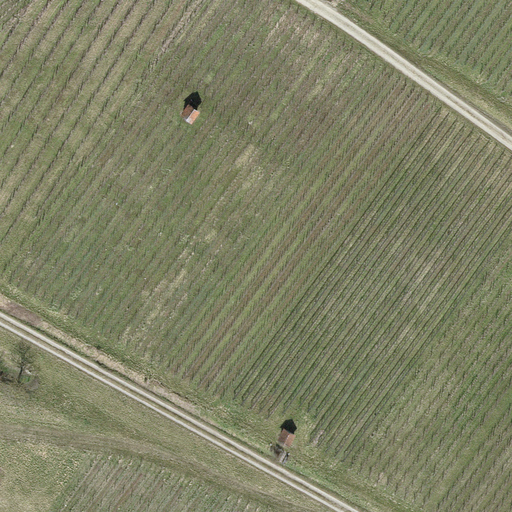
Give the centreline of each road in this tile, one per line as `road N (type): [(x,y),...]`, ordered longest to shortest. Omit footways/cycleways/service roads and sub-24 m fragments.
road 1 (track): [(0,318),(349,511)]
road 2 (track): [(0,426),(147,454),(295,511)]
road 3 (track): [(511,142),(308,0)]
